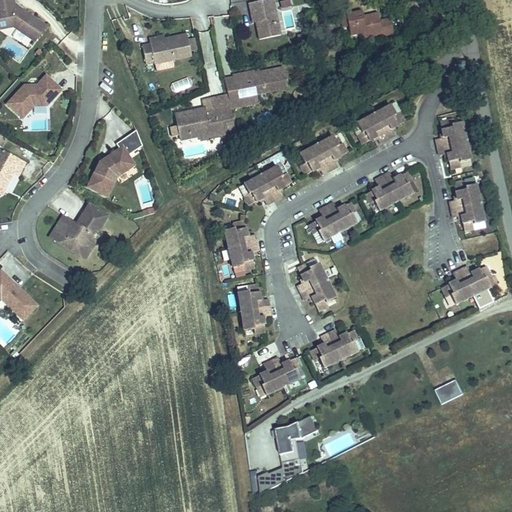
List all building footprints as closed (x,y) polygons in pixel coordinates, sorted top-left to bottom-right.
[(11,6),(10,0),(0,0),(0,28),(9,27),(30,41),(42,25),(19,9),(17,11),(14,9),(14,6),(11,6)] [(247,11),(251,11),(256,40),(276,37),(269,0),(257,0),(246,2),(247,11)] [(365,18),(364,13),(349,15),(351,25),(352,36),(367,34),(368,38),(383,37),(383,39),(393,38),(391,22),(382,23),(382,16),(365,18)] [(147,40),(139,42),(143,60),(152,58),(153,61),(186,53),(180,27),(147,35),(147,40)] [(172,61),(155,64),(156,69),(173,66),(172,61)] [(280,71),(230,79),(234,102),(283,93),(280,71)] [(35,84),(22,84),(4,102),(19,117),(31,105),(44,105),(44,102),(46,99),(48,100),(59,89),(44,74),(35,84)] [(189,78),(170,83),(172,92),(191,86),(189,78)] [(413,98),(421,94),(419,89),(411,94),(413,98)] [(175,139),(194,136),(212,132),(211,126),(219,124),(228,122),(225,108),(193,113),(192,109),(170,111),(175,139)] [(388,111),(356,129),(361,138),(357,140),(362,150),(375,142),(379,149),(393,141),(389,134),(402,127),(397,118),(393,120),(388,111)] [(47,119),(34,119),(34,129),(46,130),(47,119)] [(219,124),(211,126),(212,132),(213,138),(220,137),(219,124)] [(467,163),(458,127),(448,129),(447,125),(437,128),(440,142),(433,144),(437,160),(444,158),(448,172),(458,170),(457,165),(467,163)] [(196,142),(213,138),(212,132),(194,136),(196,142)] [(123,138),(113,145),(116,149),(101,159),(102,161),(98,163),(96,162),(84,186),(103,196),(113,177),(125,169),(118,160),(125,155),(131,151),(123,138)] [(332,142),(300,161),(305,170),(301,172),(306,181),(319,174),(323,180),(337,172),(333,166),(346,158),(341,149),(337,151),(332,142)] [(0,185),(1,186),(9,171),(14,174),(21,160),(5,152),(0,160),(0,185)] [(131,165),(125,155),(118,160),(125,169),(131,165)] [(277,173),(245,191),(250,200),(246,202),(252,212),(265,204),(269,211),(282,203),(279,196),(292,189),(286,179),(282,181),(277,173)] [(379,215),(411,197),(406,188),(410,186),(405,177),(392,184),(388,177),(374,185),(377,192),(365,199),(370,209),(374,206),(379,215)] [(481,224),(473,188),(463,190),(462,186),(451,188),(455,203),(448,204),(451,220),(459,218),(462,233),(473,230),(472,226),(481,224)] [(223,196),(221,202),(232,206),(234,200),(223,196)] [(60,215),(47,236),(72,251),(76,244),(81,247),(86,239),(92,228),(94,230),(104,215),(86,203),(75,220),(77,222),(75,225),(73,224),(60,215)] [(324,245),(356,227),(352,219),(356,217),(350,207),(337,214),(334,208),(320,215),(323,222),(310,229),(315,239),(319,237),(324,245)] [(227,237),(236,273),(246,271),(247,275),(257,272),(254,258),(261,256),(257,240),(250,242),(246,227),(235,230),(237,235),(227,237)] [(76,244),(72,251),(81,257),(90,242),(86,239),(81,247),(76,244)] [(337,300),(320,267),(312,272),(310,268),(300,273),(307,286),(300,289),(307,304),(314,300),(321,314),(330,309),(328,305),(337,300)] [(455,305),(488,288),(483,279),(488,277),(483,268),(469,275),(466,268),(451,275),(455,282),(441,289),(446,298),(450,296),(455,305)] [(0,271),(0,294),(4,291),(10,297),(5,302),(20,317),(33,304),(16,287),(15,288),(10,284),(12,282),(0,271)] [(241,298),(248,334),(258,332),(259,337),(269,335),(267,320),(274,319),(271,303),(264,304),(261,289),(250,291),(251,296),(241,298)] [(10,297),(4,291),(0,294),(0,297),(5,302),(10,297)] [(326,369),(360,353),(355,344),(359,342),(355,332),(341,339),(338,332),(323,339),(327,346),(313,353),(318,362),(322,360),(326,369)] [(271,397),(304,380),(300,371),(304,369),(299,360),(286,366),(282,360),(267,367),(271,374),(258,380),(262,390),(266,388),(271,397)] [(456,380),(435,388),(441,403),(462,395),(456,380)] [(260,486),(302,478),(295,438),(317,434),(313,416),(288,421),(289,425),(275,428),(283,469),(258,474),(260,486)] [(359,445),(354,432),(325,442),(330,456),(359,445)]
